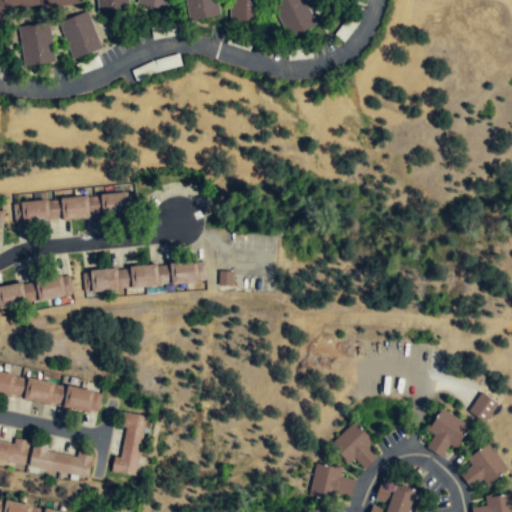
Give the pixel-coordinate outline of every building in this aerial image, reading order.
[(0,0),(0,22),(9,22),(8,13),(81,4),(80,0),(0,0)] [(95,0),(96,12),(128,11),(127,0),(95,0)] [(169,12),(171,0),(138,0),(137,7),(169,12)] [(186,0),(189,21),(218,17),(216,0),(186,0)] [(260,23),(260,0),(229,0),(229,23),(260,23)] [(274,0),(272,1),(289,39),(316,27),(303,0),(274,0)] [(100,50),(88,11),(58,21),(70,59),(100,50)] [(23,67),(53,64),(49,24),(19,27),(23,67)] [(128,216),(126,194),(11,202),(13,224),(128,216)] [(80,271),(82,293),(206,283),(204,262),(80,271)] [(217,285),(231,286),(232,271),(218,270),(217,285)] [(71,298),(70,278),(27,282),(29,301),(71,298)] [(101,390),(0,375),(0,397),(98,411),(101,390)] [(467,412),(484,424),(498,405),(480,393),(467,412)] [(448,444),(456,449),(469,425),(441,410),(421,446),(441,456),(448,444)] [(136,477),(145,417),(125,413),(115,473),(136,477)] [(376,457),(366,446),(371,441),(353,423),(331,444),(359,473),(376,457)] [(0,461),(87,479),(92,455),(78,452),(77,455),(30,446),(31,442),(12,438),(11,443),(0,440),(0,461)] [(471,468),(461,474),(469,487),(481,479),(485,486),(507,472),(489,444),(466,459),(471,468)] [(343,471),(315,464),(308,494),(348,504),(353,481),(342,478),(343,471)] [(408,511),(415,492),(380,481),(373,504),(372,504),(369,511),(408,511)] [(511,511),(511,494),(484,497),(485,506),(472,508),(472,511),(511,511)] [(0,511),(63,511),(0,500),(0,511)]
